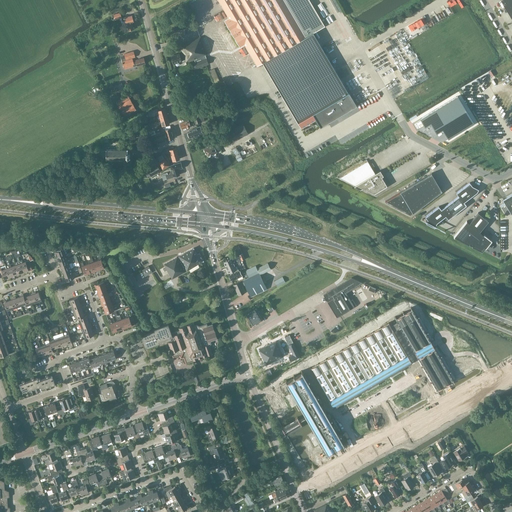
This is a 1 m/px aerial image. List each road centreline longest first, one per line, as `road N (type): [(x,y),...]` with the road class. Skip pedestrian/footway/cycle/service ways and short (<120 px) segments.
road 1 (residential): [(213,386),(244,480),(226,493),(208,484),(178,398)]
road 2 (tertiary): [(190,178),(141,0)]
road 3 (primary): [(27,202),(203,225)]
road 4 (residential): [(357,449),(337,413),(416,369),(441,403)]
road 5 (primary): [(372,265),(277,226),(208,214)]
road 6 (primary): [(211,226),(372,265)]
road 7 (primary): [(511,322),(372,265)]
road 8 (primary): [(174,211),(27,202)]
road 9 (residential): [(8,409),(65,387),(58,359),(105,341)]
road 10 (residential): [(393,511),(466,469),(496,509)]
road 11 (unclassified): [(511,171),(490,177),(414,137),(398,116)]
